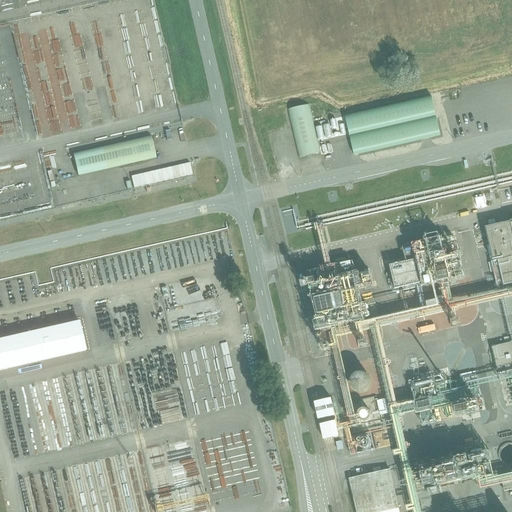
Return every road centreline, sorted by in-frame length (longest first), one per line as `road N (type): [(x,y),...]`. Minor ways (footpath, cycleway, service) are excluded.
road 1 (unknown): [(235,323),(224,281),(211,267),(0,317)]
road 2 (unknown): [(511,208),(258,265)]
road 3 (unknown): [(9,473),(258,414)]
road 4 (unknown): [(0,380),(235,323)]
road 5 (unknown): [(219,104),(0,153)]
road 6 (unknown): [(311,469),(393,450),(409,511)]
road 7 (unknown): [(238,511),(267,502),(271,492),(258,414)]
